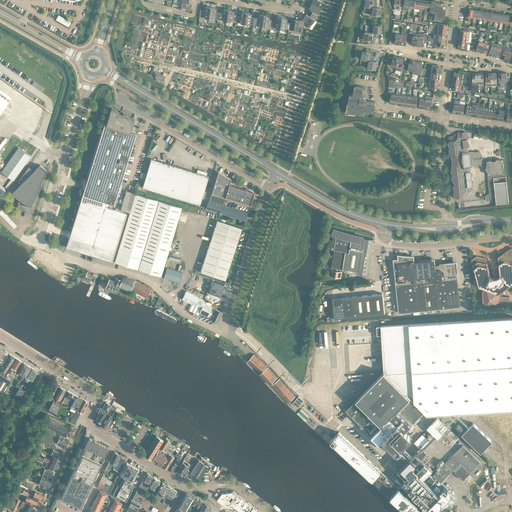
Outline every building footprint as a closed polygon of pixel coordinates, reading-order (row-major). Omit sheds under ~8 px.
[(190,9),(191,4),(188,3),(188,0),(181,0),(181,1),(183,2),(181,7),(181,9),(185,10),(185,8),(190,9)] [(392,0),(395,10),(400,10),(401,6),(402,6),(402,0),(392,0)] [(431,1),(432,2),(430,11),(435,12),(435,13),(434,17),(434,20),(444,22),(445,19),(446,14),(445,14),(446,9),(445,9),(441,4),(441,3),(436,2),(431,1)] [(318,13),(320,7),(310,3),(309,7),(309,9),(313,11),(312,14),(319,18),(319,17),(320,14),(318,13)] [(200,11),(199,17),(208,18),(210,7),(206,7),(204,7),(203,11),(200,11)] [(210,7),(208,18),(217,20),(218,13),(215,13),(216,9),(214,9),(214,8),(210,7)] [(367,14),(377,15),(380,16),(381,8),(378,8),(376,8),(369,7),(368,7),(367,14)] [(218,13),(217,20),(226,21),(228,10),(224,9),(224,10),(222,10),(221,14),(218,13)] [(226,21),(235,22),(236,16),(233,16),(233,11),(231,11),(231,10),(228,10),(226,21)] [(236,16),(235,22),(244,24),(245,12),(242,12),(241,12),(239,12),(239,16),(236,16)] [(249,13),(245,12),(244,24),(253,25),(253,19),(250,18),(251,14),(249,14),(249,13)] [(252,27),(255,27),(256,25),(261,26),(263,15),(259,14),(259,15),(257,15),(256,19),(253,19),(253,25),(252,27)] [(302,18),(301,19),(302,19),(300,20),(303,27),(305,26),(309,28),(314,20),(316,21),(318,18),(319,18),(312,14),(310,17),(306,14),(305,15),(304,15),(302,18)] [(68,27),(71,22),(58,15),(56,20),(68,27)] [(267,27),(267,29),(270,29),(271,21),(268,21),(269,16),(267,16),(263,15),(261,26),(267,27)] [(273,28),(279,29),(281,16),(277,16),(277,18),(275,17),(274,22),(271,21),(270,29),(273,30),(273,28)] [(287,18),(284,18),(285,17),(281,16),(279,29),(285,30),(285,32),(288,32),(289,24),(286,23),(287,18)] [(301,28),(303,27),(300,20),(298,21),(299,20),(295,20),(293,20),(292,24),(289,24),(288,32),(291,32),(291,30),(301,32),(301,28)] [(369,25),(368,32),(369,32),(376,33),(376,32),(378,32),(378,33),(381,33),(382,26),(379,26),(379,25),(369,25)] [(365,32),(364,39),(367,40),(367,43),(374,43),(374,36),(376,36),(376,33),(369,32),(368,32),(365,32)] [(400,45),(401,34),(396,34),(396,32),(394,32),(391,40),(395,40),(395,45),(400,45)] [(410,33),(409,41),(412,41),(412,46),(417,46),(418,34),(413,34),(413,32),(410,32),(410,33)] [(406,41),(409,41),(410,33),(406,33),(406,35),(401,34),(400,45),(406,45),(406,41)] [(424,33),(423,34),(418,34),(417,46),(423,46),(423,42),(426,42),(427,33),(424,33)] [(445,41),(435,39),(434,48),(439,48),(439,45),(444,46),(445,41)] [(470,44),(470,42),(459,41),(458,46),(460,47),(460,50),(467,50),(468,44),(470,44)] [(476,51),(481,53),(484,43),(479,41),(476,51)] [(484,43),(481,53),(486,55),(489,45),(484,43)] [(488,55),(493,57),(497,47),(491,45),(488,55)] [(503,51),(501,58),(503,59),(503,60),(508,62),(510,56),(511,57),(511,48),(506,46),(506,47),(505,51),(503,50),(503,51)] [(497,47),(493,57),(498,59),(502,49),(497,47)] [(361,59),(364,60),(364,59),(365,60),(365,59),(372,61),(373,58),(372,58),(371,58),(373,51),(366,49),(365,52),(363,51),(361,59)] [(389,57),(390,63),(391,64),(391,66),(396,67),(398,57),(393,55),(393,58),(389,57)] [(401,70),(404,71),(406,63),(403,62),(404,58),(398,57),(396,67),(395,70),(401,71),(401,70)] [(372,69),(375,69),(377,62),(374,61),(373,62),(372,62),(372,61),(365,59),(365,60),(364,59),(364,60),(362,66),(372,69)] [(407,73),(407,71),(407,70),(413,71),(415,61),(410,59),(409,64),(406,63),(404,71),(404,72),(407,73)] [(421,75),(422,67),(420,66),(421,62),(415,61),(413,71),(412,74),(420,76),(421,75)] [(431,65),(430,73),(439,74),(440,68),(436,68),(436,65),(431,64),(431,65)] [(453,78),(462,79),(464,72),(459,70),(458,73),(454,72),(453,78)] [(155,78),(163,81),(165,76),(157,73),(155,78)] [(500,87),(505,87),(509,78),(508,78),(508,79),(506,78),(506,73),(501,73),(501,74),(498,74),(499,86),(500,86),(500,87)] [(454,89),(454,91),(460,92),(461,90),(463,91),(464,85),(462,85),(452,83),(451,89),(454,89)] [(365,110),(374,112),(375,102),(365,101),(365,99),(365,97),(362,97),(364,87),(355,86),(353,95),(350,94),(349,98),(348,103),(347,103),(346,110),(348,113),(355,114),(355,113),(364,114),(365,110)] [(0,113),(9,101),(0,94),(0,113)] [(427,109),(429,110),(430,106),(432,106),(433,97),(426,96),(425,98),(424,108),(427,108),(427,109)] [(31,101),(30,103),(41,111),(42,109),(31,101)] [(69,238),(66,247),(112,261),(126,213),(105,207),(106,203),(111,204),(114,205),(114,204),(120,186),(135,134),(131,133),(130,133),(131,129),(131,128),(131,127),(131,126),(131,125),(131,124),(131,123),(131,122),(130,121),(129,120),(129,119),(128,118),(127,117),(126,117),(125,116),(122,114),(111,108),(106,124),(104,124),(100,136),(87,179),(87,181),(86,184),(84,190),(82,195),(71,232),(69,238)] [(467,140),(468,138),(466,132),(460,133),(458,132),(458,133),(458,136),(453,138),(452,136),(450,137),(448,139),(449,142),(448,143),(450,149),(449,150),(452,159),(452,161),(453,163),(451,172),(453,173),(452,179),(454,181),(455,184),(455,185),(453,187),(455,192),(454,193),(456,198),(462,197),(464,192),(467,190),(472,189),(472,187),(473,180),(472,173),(470,171),(470,167),(478,165),(481,165),(482,158),(479,151),(477,152),(468,151),(468,147),(469,146),(467,140)] [(18,148),(1,172),(13,181),(30,156),(18,148)] [(493,158),(488,158),(486,159),(485,164),(488,171),(497,169),(503,170),(503,168),(501,157),(495,157),(493,158)] [(200,205),(208,176),(151,159),(142,188),(200,205)] [(17,208),(33,213),(41,185),(40,185),(46,169),(40,165),(31,173),(26,170),(29,166),(28,166),(12,190),(14,191),(11,194),(20,200),(18,204),(18,203),(17,208)] [(254,194),(248,191),(247,190),(246,190),(245,191),(229,185),(232,179),(218,171),(209,201),(208,201),(206,208),(220,212),(222,206),(225,197),(249,206),(254,194)] [(488,186),(489,190),(490,193),(486,196),(486,200),(495,200),(496,204),(508,203),(505,173),(499,172),(488,174),(488,186)] [(115,262),(115,263),(161,276),(181,207),(126,191),(121,210),(130,213),(115,262)] [(247,213),(222,206),(220,212),(245,220),(247,213)] [(225,280),(243,228),(217,220),(200,272),(225,280)] [(334,251),(331,267),(343,269),(356,271),(356,273),(367,275),(373,239),(363,237),(363,235),(355,233),(351,232),(346,230),(340,229),(335,227),(332,234),(333,234),(331,250),(334,251)] [(504,304),(510,302),(509,297),(501,296),(501,291),(511,283),(511,247),(511,248),(498,257),(500,275),(498,276),(497,274),(495,274),(493,274),(492,277),(490,276),(485,258),(476,256),(471,260),(478,286),(484,288),(482,293),(483,303),(489,305),(499,302),(504,304)] [(435,259),(414,261),(413,261),(413,256),(397,254),(398,259),(393,259),(398,313),(460,307),(456,273),(458,273),(456,261),(440,263),(440,264),(435,265),(435,259)] [(164,277),(179,282),(182,272),(167,267),(164,277)] [(341,278),(343,269),(331,267),(330,276),(341,278)] [(121,280),(119,286),(130,291),(130,290),(146,298),(151,289),(135,280),(126,276),(123,277),(121,280)] [(121,280),(115,277),(114,281),(109,279),(105,287),(116,292),(119,286),(121,280)] [(211,280),(207,292),(220,297),(224,285),(211,280)] [(218,322),(222,312),(204,303),(205,300),(186,291),(182,299),(201,309),(199,313),(210,318),(218,322)] [(335,318),(384,313),(382,293),(333,298),(335,318)] [(158,298),(153,307),(158,308),(163,300),(158,298)] [(153,313),(175,324),(177,320),(155,309),(153,313)] [(356,400),(354,399),(347,405),(349,407),(346,411),(371,436),(379,443),(382,440),(396,454),(397,452),(407,461),(398,471),(405,477),(397,485),(380,470),(380,471),(379,470),(339,432),(336,435),(333,432),(330,435),(333,438),(330,441),(370,479),(371,478),(372,480),(375,484),(374,485),(378,488),(379,487),(390,497),(407,511),(422,511),(420,510),(422,508),(419,505),(422,502),(431,511),(433,511),(450,495),(439,484),(460,463),(462,464),(455,472),(463,480),(470,472),(480,462),(463,445),(453,455),(452,455),(444,464),(442,466),(441,466),(432,476),(429,473),(432,470),(420,458),(427,452),(425,451),(432,444),(431,442),(436,437),(438,438),(443,433),(442,433),(447,428),(437,418),(432,423),(427,428),(434,435),(416,453),(415,453),(409,459),(399,450),(411,438),(404,431),(424,412),(427,415),(511,409),(511,317),(376,326),(377,334),(381,334),(384,372),(356,400)] [(0,390),(4,393),(12,380),(5,376),(0,372),(0,369),(10,353),(4,350),(0,347),(0,390)] [(0,369),(0,372),(5,376),(16,357),(10,353),(0,369)] [(248,361),(261,372),(267,365),(254,354),(248,361)] [(22,361),(16,357),(5,376),(12,380),(14,377),(17,371),(16,371),(22,361)] [(21,375),(27,364),(23,362),(17,371),(14,377),(18,379),(20,375),(21,375)] [(15,386),(18,388),(31,367),(27,364),(21,375),(15,386)] [(26,376),(24,380),(19,388),(14,395),(20,399),(23,393),(24,394),(32,382),(30,382),(30,380),(30,379),(32,380),(38,371),(34,369),(35,369),(32,367),(31,367),(26,376)] [(268,367),(260,374),(270,385),(278,377),(268,367)] [(371,385),(377,378),(375,377),(369,384),(371,385)] [(295,396),(292,393),(279,379),(271,385),(287,403),(295,396)] [(39,407),(46,411),(59,386),(53,383),(45,396),(41,403),(39,407)] [(60,386),(47,410),(55,415),(61,402),(67,390),(65,389),(60,386)] [(68,390),(67,390),(61,402),(66,404),(67,403),(71,405),(73,406),(79,397),(78,396),(74,394),(68,390)] [(298,396),(292,403),(297,407),(301,402),(303,400),(299,396),(298,396)] [(73,409),(76,410),(80,412),(82,413),(84,410),(87,403),(88,402),(83,398),(83,399),(79,397),(73,409)] [(99,413),(96,420),(100,422),(111,405),(106,402),(106,401),(103,399),(101,403),(104,405),(102,408),(100,407),(98,412),(99,413)] [(100,425),(100,426),(104,429),(104,428),(106,428),(108,429),(115,418),(115,417),(112,416),(117,407),(112,404),(100,424),(100,425)] [(310,417),(301,409),(297,414),(305,422),(310,417)] [(54,449),(56,449),(56,448),(54,443),(53,442),(54,441),(53,440),(52,438),(55,432),(60,434),(64,436),(65,437),(66,434),(68,434),(69,432),(67,432),(69,429),(50,420),(39,442),(54,449)] [(492,441),(473,423),(461,434),(481,453),(492,441)] [(64,436),(60,434),(58,437),(59,438),(57,443),(66,447),(68,442),(64,439),(63,438),(64,436)] [(144,454),(151,459),(163,440),(156,435),(144,454)] [(93,440),(89,438),(61,498),(80,507),(109,448),(98,442),(94,440),(93,440)] [(156,462),(162,466),(165,461),(162,466),(166,469),(174,458),(174,457),(169,454),(168,453),(168,454),(163,451),(169,441),(166,438),(152,460),(156,462)] [(56,449),(54,449),(51,454),(56,456),(56,457),(61,459),(63,455),(62,454),(61,454),(62,452),(56,449)] [(111,465),(114,466),(119,455),(120,455),(114,452),(104,472),(103,475),(106,476),(111,465)] [(43,461),(50,464),(51,462),(43,459),(34,455),(33,457),(43,461)] [(126,459),(119,455),(114,466),(113,468),(119,471),(126,459)] [(52,460),(51,462),(58,466),(59,464),(61,460),(53,457),(52,460)] [(190,473),(199,479),(208,467),(199,459),(190,473)] [(183,460),(179,466),(176,470),(182,474),(185,476),(189,470),(192,465),(183,460)] [(51,462),(50,464),(48,468),(56,471),(57,467),(58,467),(58,466),(51,462)] [(179,466),(174,462),(169,470),(174,473),(176,470),(179,466)] [(113,494),(126,501),(134,485),(130,483),(131,482),(132,481),(133,480),(135,478),(134,477),(138,469),(133,466),(127,463),(120,475),(124,477),(118,487),(117,486),(113,494)] [(45,478),(51,481),(54,475),(53,474),(54,473),(47,469),(46,471),(44,470),(42,475),(45,477),(45,478)] [(132,499),(131,500),(136,504),(137,502),(141,504),(145,496),(142,494),(153,476),(152,476),(151,475),(146,472),(146,473),(142,479),(143,479),(136,491),(132,499)] [(23,485),(31,488),(33,485),(25,481),(27,478),(24,476),(20,483),(23,485)] [(104,485),(105,483),(108,478),(102,476),(99,482),(104,485)] [(153,476),(147,486),(154,490),(152,493),(155,494),(157,490),(162,482),(159,480),(157,479),(153,476),(153,477),(153,476)] [(43,484),(48,487),(51,481),(42,477),(39,482),(38,481),(39,480),(36,479),(35,481),(42,485),(43,484)] [(110,485),(105,483),(104,485),(99,482),(97,486),(102,488),(102,490),(107,492),(110,485)] [(162,482),(157,490),(163,494),(161,496),(164,498),(166,495),(167,496),(171,499),(176,491),(172,488),(166,484),(162,482)] [(24,490),(23,493),(41,502),(44,495),(36,491),(34,495),(31,494),(32,492),(25,488),(24,490)] [(99,490),(97,495),(100,496),(102,497),(104,498),(104,499),(108,501),(109,498),(105,496),(106,493),(99,490)] [(222,493),(217,500),(224,506),(231,496),(232,497),(235,494),(234,493),(232,491),(222,493)] [(194,496),(186,492),(177,507),(185,511),(194,496)] [(24,501),(38,508),(41,503),(27,496),(24,501)] [(235,499),(231,504),(240,511),(247,511),(251,507),(237,496),(235,499)] [(15,497),(9,508),(17,511),(30,511),(27,511),(28,510),(26,510),(25,511),(20,511),(16,510),(20,500),(15,497)] [(190,504),(195,507),(199,500),(194,497),(192,501),(190,504)] [(110,500),(108,502),(119,507),(121,503),(115,499),(113,502),(110,500)] [(95,500),(93,505),(96,506),(99,508),(101,508),(101,507),(100,507),(100,506),(101,504),(102,503),(95,500)] [(199,500),(195,507),(200,510),(204,503),(199,500)] [(131,501),(129,505),(137,510),(139,505),(131,501)] [(111,506),(110,509),(116,511),(119,507),(108,502),(107,504),(111,506)] [(205,503),(199,511),(208,511),(212,507),(205,503)]
